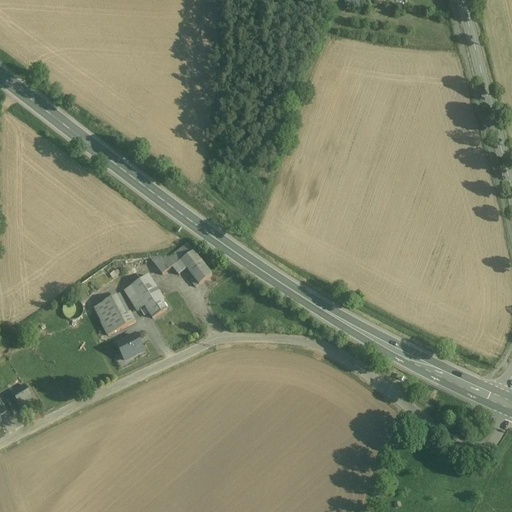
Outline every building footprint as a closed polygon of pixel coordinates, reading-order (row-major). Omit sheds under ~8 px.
[(188,246),(170,260),(168,258),(150,259),(152,262),(163,276),(173,269),(179,277),(187,271),(199,286),(212,277),(188,246)] [(150,259),(114,262),(123,274),(126,279),(152,262),(150,259)] [(114,262),(81,285),(90,297),(123,274),(114,262)] [(148,277),(125,292),(137,313),(145,308),(152,319),(166,310),(161,302),(164,301),(148,277)] [(132,316),(121,295),(112,300),(122,321),(132,316)] [(112,300),(94,310),(108,337),(126,328),(122,321),(112,300)] [(72,301),(70,301),(68,302),(67,302),(66,303),(65,304),(63,306),(62,308),(62,309),(62,310),(62,312),(62,313),(62,314),(63,316),(63,317),(64,318),(66,320),(67,321),(69,321),(71,322),(73,322),(74,322),(76,321),(77,321),(78,320),(80,319),(81,317),(82,315),(83,314),(83,313),(83,311),(83,310),(82,308),(81,306),(81,305),(79,303),(78,302),(76,302),(74,301),(72,301)] [(135,323),(132,316),(122,321),(126,328),(135,323)] [(136,336),(117,346),(125,362),(144,352),(136,336)] [(24,386),(11,394),(18,406),(31,398),(24,386)]
